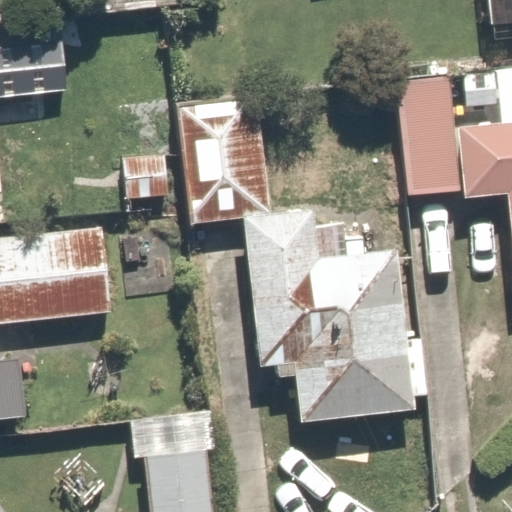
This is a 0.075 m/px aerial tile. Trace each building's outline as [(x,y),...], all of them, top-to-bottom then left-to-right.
[(29,89),(72,89),(71,36),(0,37),(0,130),(29,130),(29,89)] [(455,195),(452,80),(401,81),(405,196),(455,195)] [(511,120),(457,124),(467,196),(506,197),(511,254),(511,120)] [(170,154),(125,155),(126,198),(172,197),(170,154)] [(395,200),(248,212),(256,379),(298,377),(300,434),(420,419),(395,200)] [(110,223),(0,230),(0,327),(117,319),(110,223)] [(216,511),(211,445),(146,450),(150,511),(216,511)]
